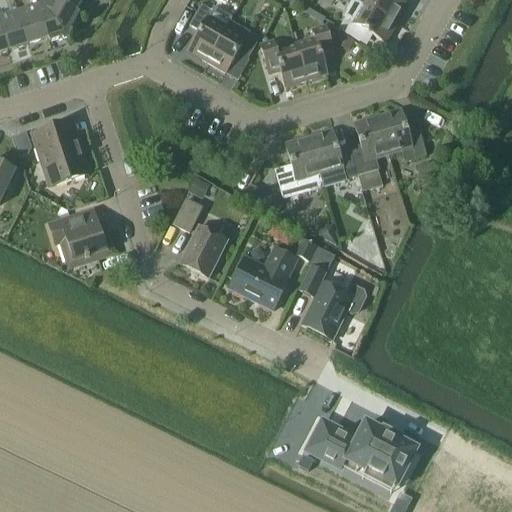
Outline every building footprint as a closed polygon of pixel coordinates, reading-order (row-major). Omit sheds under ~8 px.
[(70,31),(79,15),(50,0),(46,0),(42,7),(39,8),(49,44),(57,41),(58,44),(68,41),(73,33),(70,31)] [(83,0),(50,0),(79,15),(76,13),(83,0)] [(354,0),(353,2),(362,7),(396,26),(407,7),(394,0),(354,0)] [(49,44),(39,8),(38,6),(17,13),(27,46),(47,40),(49,44)] [(206,65),(225,31),(231,21),(214,11),(212,13),(201,7),(188,28),(199,34),(187,54),(206,65)] [(362,7),(352,24),(345,20),(338,32),(359,44),(365,33),(385,45),(396,26),(362,7)] [(27,46),(17,13),(0,18),(0,32),(7,53),(27,46)] [(225,31),(206,65),(225,76),(235,57),(247,64),(248,62),(259,41),(239,29),(230,24),(225,31)] [(310,32),(313,41),(294,47),(305,84),(326,77),(322,64),(335,60),(326,28),(310,32)] [(338,34),(334,41),(337,42),(335,46),(347,53),(353,44),(353,43),(338,34)] [(268,79),(280,75),(285,90),(305,84),(294,47),(276,52),(274,43),(259,47),(268,79)] [(388,157),(400,154),(401,153),(404,165),(426,158),(419,134),(407,137),(400,113),(377,119),(388,157)] [(361,151),(350,154),(357,179),(362,193),(382,188),(378,173),(379,173),(375,161),(388,157),(377,119),(353,126),(361,151)] [(50,189),(88,177),(87,176),(86,176),(86,174),(88,170),(85,162),(81,160),(81,159),(81,158),(81,157),(80,157),(78,149),(78,148),(77,148),(70,125),(70,124),(32,136),(33,137),(50,188),(49,188),(50,189)] [(331,133),(308,139),(320,178),(319,178),(323,190),(346,183),(346,182),(357,179),(350,154),(339,158),(331,133)] [(320,178),(308,139),(285,146),(291,168),(273,172),(282,202),(323,191),(319,178),(320,178)] [(428,164),(415,168),(420,182),(432,178),(433,178),(432,177),(428,164)] [(0,202),(14,173),(12,172),(11,169),(5,166),(1,167),(0,165),(0,202)] [(195,181),(187,195),(201,202),(209,188),(195,181)] [(262,201),(265,196),(251,187),(248,193),(245,197),(259,206),(262,201)] [(189,235),(201,210),(185,202),(172,227),(189,235)] [(91,214),(48,228),(55,247),(61,245),(65,244),(72,265),(79,263),(80,267),(113,256),(104,231),(99,233),(97,227),(92,213),(91,214)] [(319,234),(318,238),(337,248),(336,244),(331,227),(324,227),(319,232),(319,234)] [(208,281),(227,243),(198,229),(179,266),(208,281)] [(308,264),(316,250),(301,243),(294,257),(308,264)] [(317,251),(308,269),(311,270),(324,276),(332,259),(333,258),(318,250),(317,251)] [(286,281),(296,262),(274,251),(264,271),(244,260),(228,291),(273,313),(288,282),(286,281)] [(349,292),(346,297),(320,283),(324,276),(311,270),(300,293),(314,300),(300,327),(332,343),(346,314),(351,316),(357,314),(365,299),(363,294),(355,290),(349,292)] [(322,424),(305,455),(342,474),(348,462),(395,486),(413,453),(396,444),(397,442),(384,435),(383,437),(366,428),(358,443),(322,424)] [(302,460),(297,471),(307,476),(313,465),(302,460)] [(401,497),(392,511),(406,511),(411,503),(401,497)]
